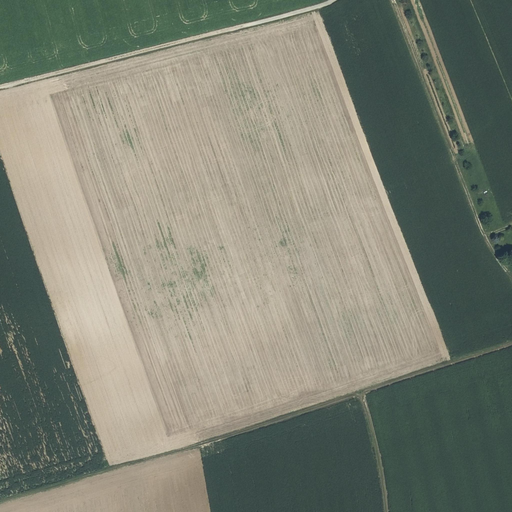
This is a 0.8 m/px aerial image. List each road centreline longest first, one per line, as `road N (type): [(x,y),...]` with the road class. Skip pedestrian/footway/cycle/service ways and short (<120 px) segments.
road 1 (track): [(0,500),(358,393)]
road 2 (track): [(332,0),(0,87)]
road 3 (track): [(386,511),(358,393),(511,341)]
road 4 (track): [(485,235),(393,0)]
